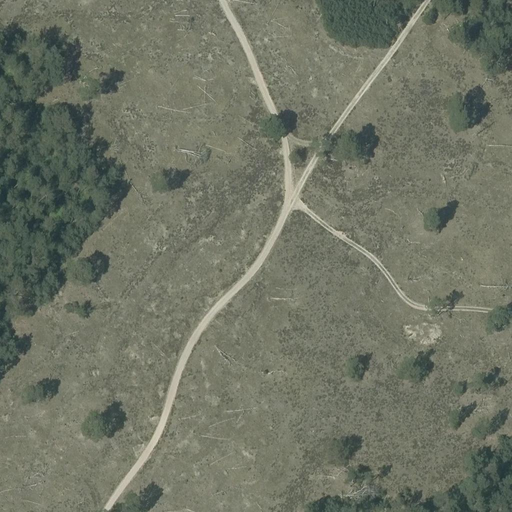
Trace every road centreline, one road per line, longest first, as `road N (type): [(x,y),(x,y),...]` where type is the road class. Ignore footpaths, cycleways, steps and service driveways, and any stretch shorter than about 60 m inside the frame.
road 1 (track): [(222,0),(280,133),(292,188),(284,220),(253,273),(193,334),(161,423),(104,511)]
road 2 (track): [(323,223),(292,188),(426,0)]
road 3 (track): [(511,314),(411,306),(368,251)]
